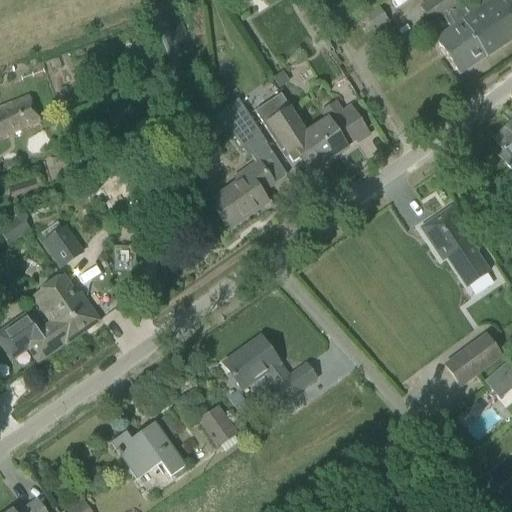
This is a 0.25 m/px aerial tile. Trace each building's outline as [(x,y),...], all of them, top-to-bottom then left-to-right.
[(457,0),(430,0),(419,8),(430,25),(436,21),(441,17),(449,29),(435,38),(459,75),(484,58),(484,59),(485,58),(456,15),(464,10),(459,3),(457,0)] [(464,10),(456,15),(485,58),(511,40),(511,4),(509,0),(493,0),(476,12),(471,5),(464,9),(460,3),(459,3),(464,10)] [(378,7),(366,16),(376,30),(388,21),(378,7)] [(170,62),(191,55),(177,17),(156,25),(170,62)] [(338,32),(327,38),(333,48),(343,42),(338,32)] [(257,34),(249,38),(254,45),(261,40),(257,34)] [(283,75),(274,81),(280,90),(288,84),(283,75)] [(0,136),(39,120),(27,94),(0,105),(0,136)] [(280,95),(254,112),(280,153),(283,151),(292,164),(299,159),(309,174),(321,166),(345,150),(342,145),(353,137),(346,126),(355,120),(350,112),(344,116),(341,112),(326,122),(306,135),(280,95)] [(237,100),(213,113),(220,125),(243,109),(237,100)] [(155,102),(145,116),(156,124),(166,109),(155,102)] [(208,204),(227,232),(266,204),(259,194),(272,185),(258,165),(273,155),(253,127),(242,112),(224,123),(247,155),(248,157),(250,155),(256,164),(238,177),(240,181),(208,204)] [(511,120),(492,140),(502,151),(496,156),(511,173),(511,120)] [(143,170),(113,181),(126,218),(156,208),(143,170)] [(420,229),(435,252),(440,249),(466,288),(488,274),(459,231),(464,228),(450,208),(420,229)] [(511,212),(495,224),(511,247),(511,212)] [(0,227),(0,232),(9,245),(29,231),(18,215),(0,227)] [(174,223),(174,238),(186,239),(186,223),(174,223)] [(43,244),(60,269),(81,255),(64,230),(43,244)] [(25,314),(0,331),(0,344),(11,360),(27,348),(37,363),(64,344),(65,345),(98,322),(86,306),(85,303),(81,306),(61,278),(32,299),(54,330),(42,338),(38,333),(25,314)] [(444,367),(459,387),(500,358),(485,337),(444,367)] [(264,395),(274,409),(315,380),(305,366),(288,378),(260,339),(222,365),(240,391),(264,374),(274,388),(264,395)] [(511,363),(509,360),(483,382),(504,407),(511,400),(511,363)] [(198,422),(216,448),(232,437),(214,411),(198,422)] [(125,434),(110,444),(122,460),(136,481),(159,465),(168,478),(184,467),(165,441),(153,424),(139,435),(141,438),(132,445),(130,441),(125,434)] [(82,500),(66,511),(67,511),(83,511),(88,509),(82,500)] [(42,511),(35,501),(19,511),(42,511)]
